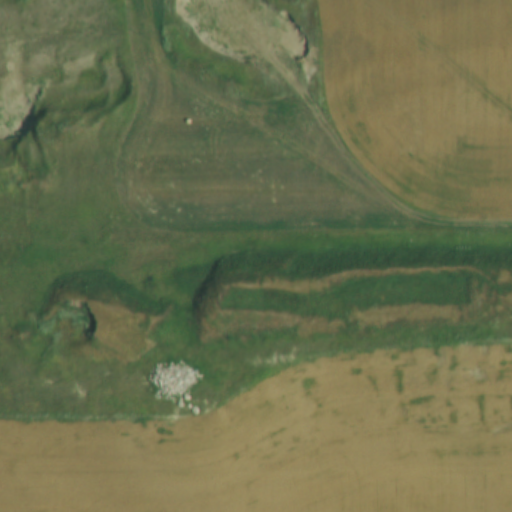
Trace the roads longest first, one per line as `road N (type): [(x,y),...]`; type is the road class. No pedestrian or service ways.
road 1 (track): [(26,45),(111,35),(138,48),(150,85),(142,114),(93,195),(98,233),(119,247),(511,235)]
road 2 (track): [(511,328),(378,344),(189,393),(73,380)]
road 3 (track): [(302,239),(287,79),(256,41)]
